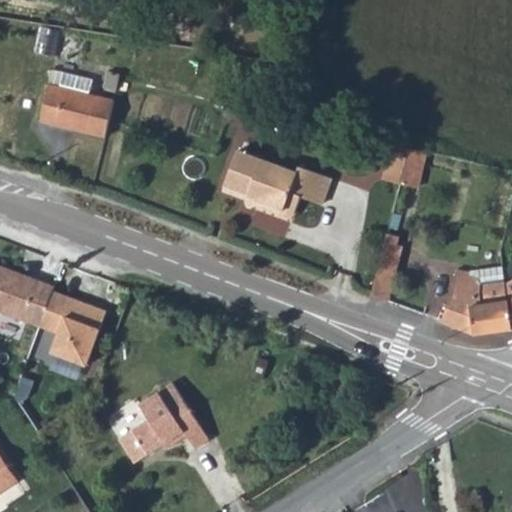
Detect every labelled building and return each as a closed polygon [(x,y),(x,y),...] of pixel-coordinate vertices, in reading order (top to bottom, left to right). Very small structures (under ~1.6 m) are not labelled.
[(59,32),(41,28),(35,52),(53,55),(59,32)] [(43,120),(106,136),(115,101),(89,95),(92,80),(55,70),(43,120)] [(109,72),(105,87),(118,90),(121,78),(122,75),(109,72)] [(257,111),(281,116),(284,93),(261,90),(257,111)] [(383,180),(399,185),(409,147),(393,143),(383,180)] [(399,185),(419,189),(428,151),(409,147),(399,185)] [(236,161),(225,193),(249,202),(252,198),(260,201),(264,205),(295,217),(303,197),(322,203),(332,178),(301,168),(299,172),(264,160),(260,170),(236,161)] [(252,198),(249,202),(249,205),(293,221),(295,217),(264,205),(260,201),(252,198)] [(387,233),(382,254),(395,258),(399,236),(387,233)] [(382,254),(370,295),(389,302),(401,259),(395,258),(382,254)] [(18,271),(0,264),(0,311),(41,326),(41,325),(54,290),(56,285),(39,279),(38,281),(17,273),(18,271)] [(458,270),(444,321),(476,333),(511,327),(511,314),(507,287),(506,281),(485,284),(484,279),(469,277),(470,271),(458,270)] [(39,279),(18,271),(17,273),(38,281),(39,279)] [(54,290),(41,325),(60,332),(53,351),(88,364),(108,310),(54,290)] [(174,379),(138,401),(139,403),(147,417),(123,432),(137,454),(184,426),(197,443),(209,434),(174,379)] [(376,383),(364,413),(372,416),(385,387),(376,383)] [(0,452),(0,489),(17,479),(0,452)]
